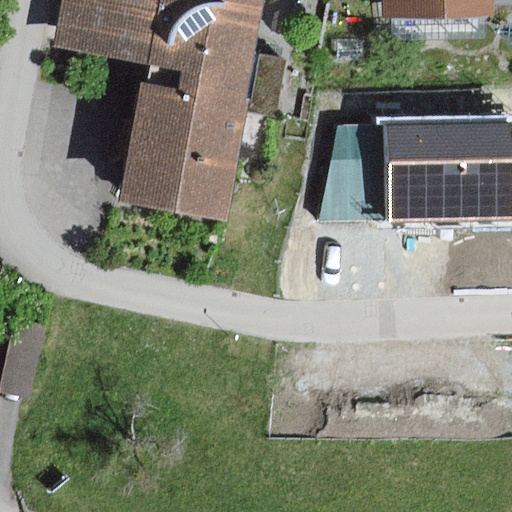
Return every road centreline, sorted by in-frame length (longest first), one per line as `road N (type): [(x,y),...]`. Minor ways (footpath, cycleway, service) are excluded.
road 1 (residential): [(511,315),(264,323),(70,280),(34,260),(8,229),(0,201)]
road 2 (residential): [(0,135),(32,0)]
